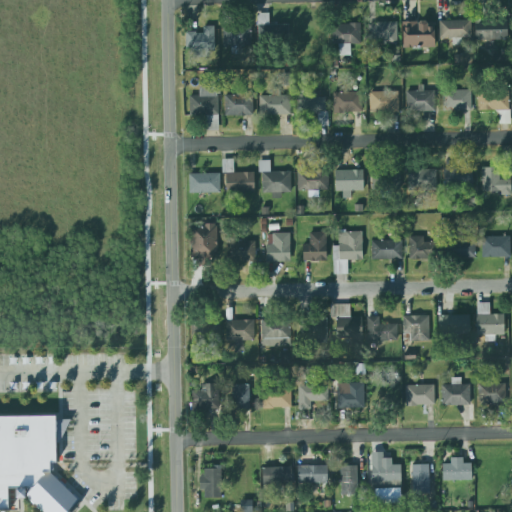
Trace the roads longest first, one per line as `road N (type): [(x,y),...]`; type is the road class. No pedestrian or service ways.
road 1 (tertiary): [(169,0),(176,511)]
road 2 (residential): [(511,141),(171,145)]
road 3 (residential): [(511,286),(174,292)]
road 4 (residential): [(511,433),(176,439)]
